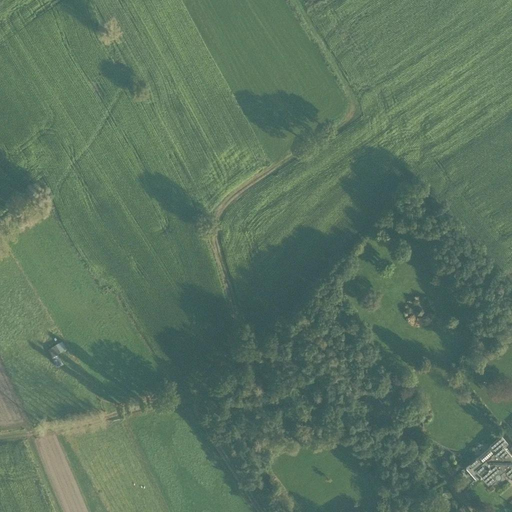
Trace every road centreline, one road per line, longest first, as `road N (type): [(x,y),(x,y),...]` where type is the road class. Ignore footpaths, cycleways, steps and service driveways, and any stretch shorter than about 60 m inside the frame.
road 1 (track): [(194,403),(232,333),(212,238),(217,208),(350,103),(301,12)]
road 2 (track): [(0,437),(159,398),(194,403),(259,511)]
